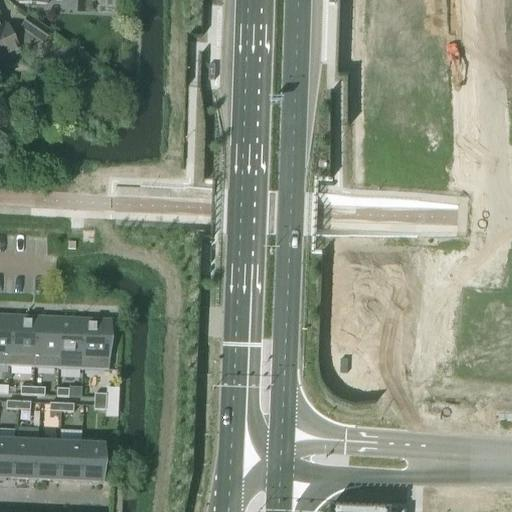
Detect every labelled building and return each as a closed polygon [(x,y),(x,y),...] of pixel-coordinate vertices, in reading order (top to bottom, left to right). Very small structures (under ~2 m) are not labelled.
[(21,29),(11,34),(8,27),(5,29),(0,18),(0,62),(20,54),(19,52),(40,42),(44,45),(51,34),(29,19),(21,29)] [(0,317),(0,368),(9,368),(11,318),(0,317)] [(33,370),(36,320),(11,318),(9,368),(33,370)] [(58,371),(60,321),(36,320),(33,370),(58,371)] [(82,372),(85,322),(60,321),(58,371),(82,372)] [(109,323),(85,322),(82,372),(107,373),(109,323)] [(20,397),(32,397),(32,389),(20,389),(20,397)] [(32,389),(32,397),(44,398),(44,390),(32,389)] [(56,398),(68,399),(68,391),(56,390),(56,398)] [(93,404),(105,404),(106,396),(94,396),(93,404)] [(18,412),(18,404),(6,403),(6,411),(18,412)] [(30,404),(18,404),(18,412),(30,412),(30,404)] [(105,404),(93,404),(93,412),(105,412),(105,404)] [(49,413),(61,414),(61,406),(49,405),(49,413)] [(73,406),(61,406),(61,414),(73,414),(73,406)] [(15,481),(16,444),(0,443),(0,479),(6,480),(11,480),(15,481)] [(15,481),(27,481),(33,481),(36,482),(38,445),(16,444),(15,481)] [(60,446),(38,445),(36,482),(49,482),(54,482),(58,483),(60,446)] [(80,484),(82,447),(60,446),(58,483),(61,483),(66,483),(80,484)] [(88,484),(102,485),(104,448),(82,447),(80,484),(83,484),(88,484)]
